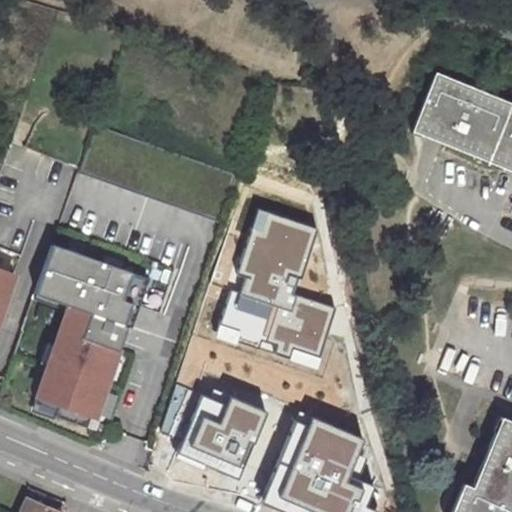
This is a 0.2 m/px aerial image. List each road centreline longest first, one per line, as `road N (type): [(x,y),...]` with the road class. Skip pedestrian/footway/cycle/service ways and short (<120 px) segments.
road 1 (unknown): [(157,498),(233,241),(223,227),(119,195)]
road 2 (tertiary): [(0,433),(191,511)]
